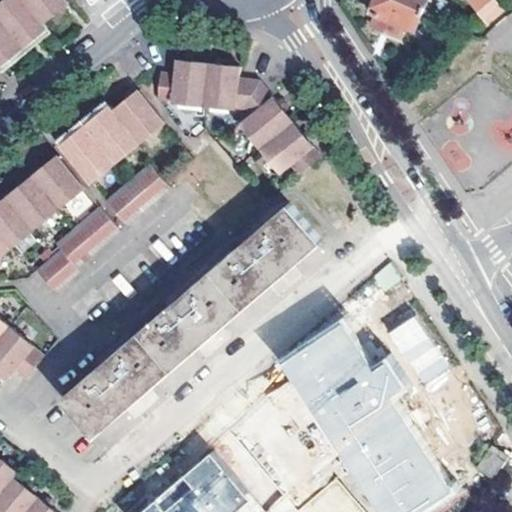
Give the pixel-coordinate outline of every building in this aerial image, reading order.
[(70,0),(69,0),(1,0),(0,1),(0,66),(8,60),(50,25),(45,21),(58,10),(64,5),(70,0)] [(377,0),(372,12),(377,14),(373,24),(400,37),(402,29),(414,34),(427,0),(377,0)] [(465,0),(487,26),(505,10),(497,0),(465,0)] [(64,5),(58,10),(62,15),(69,10),(64,5)] [(0,66),(0,69),(1,70),(52,29),(50,25),(8,60),(0,66)] [(416,53),(426,65),(450,45),(439,34),(416,53)] [(182,61),(176,100),(247,109),(254,116),(244,123),(286,175),(295,168),(303,176),(325,160),(312,143),(309,139),(306,135),(286,109),(283,105),(281,102),(265,81),(242,79),(244,69),(238,68),(228,67),(196,62),(185,61),(182,61)] [(124,95),(130,101),(133,99),(136,96),(131,90),(124,95)] [(92,182),(165,121),(141,92),(136,96),(133,99),(130,101),(116,112),(112,107),(97,119),(80,133),(63,147),(92,182)] [(283,105),(286,109),(290,106),(284,99),(281,102),(283,105)] [(58,141),(63,147),(80,133),(97,119),(112,107),(107,101),(58,141)] [(309,139),(312,143),(315,141),(309,133),(306,135),(309,139)] [(42,161),(47,167),(50,164),(54,161),(49,156),(42,161)] [(0,255),(84,187),(59,157),(54,161),(50,164),(47,167),(29,181),(25,184),(22,187),(3,201),(0,204),(0,255)] [(108,201),(127,224),(171,187),(152,164),(108,201)] [(17,182),(22,187),(25,184),(29,181),(25,176),(17,182)] [(64,397),(98,435),(127,409),(138,422),(149,412),(160,402),(150,390),(197,349),(207,361),(219,351),(231,341),(221,328),(269,287),(280,298),(290,290),(300,281),(290,270),(321,243),(289,204),(64,397)] [(36,270),(54,290),(78,269),(76,267),(120,230),(100,206),(57,243),(61,248),(36,270)] [(336,218),(330,223),(335,229),(341,224),(336,218)] [(392,265),(374,274),(381,289),(399,280),(392,265)] [(386,333),(422,386),(450,368),(414,315),(386,333)] [(0,371),(9,380),(17,370),(24,375),(29,379),(46,356),(0,318),(0,371)] [(287,358),(317,404),(346,449),(387,511),(413,511),(454,486),(395,393),(408,383),(390,357),(377,366),(347,320),(287,358)] [(476,464),(494,476),(508,455),(492,443),(476,464)] [(0,511),(63,511),(56,506),(60,500),(57,497),(53,494),(48,500),(37,491),(42,485),(38,482),(35,479),(30,486),(20,477),(23,473),(17,467),(21,462),(14,456),(10,462),(0,454),(0,511)] [(235,511),(247,502),(208,457),(143,511),(235,511)]
